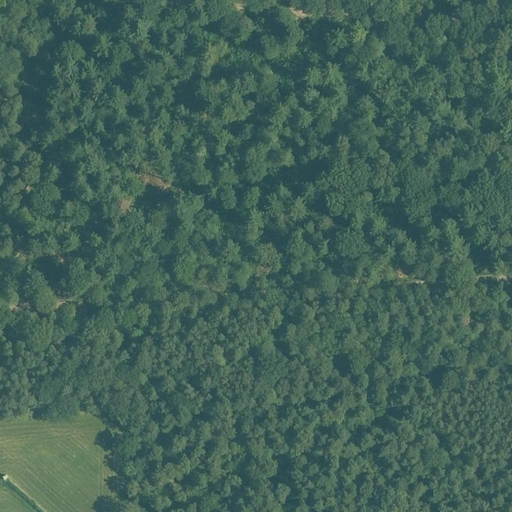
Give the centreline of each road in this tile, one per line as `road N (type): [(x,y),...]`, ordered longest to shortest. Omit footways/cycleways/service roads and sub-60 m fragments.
road 1 (track): [(511,277),(0,306)]
road 2 (track): [(131,0),(511,28)]
